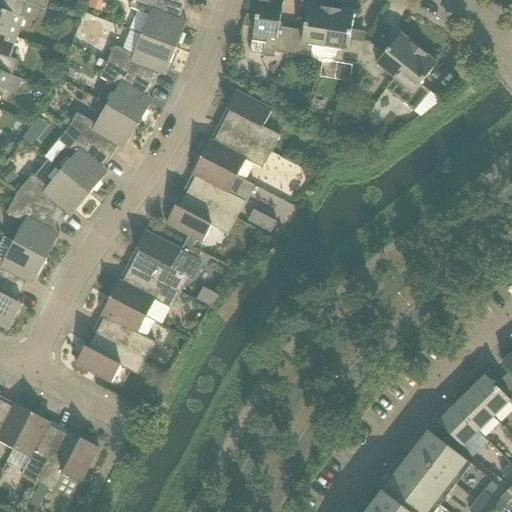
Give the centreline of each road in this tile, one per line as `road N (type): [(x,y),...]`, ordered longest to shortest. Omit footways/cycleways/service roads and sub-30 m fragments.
road 1 (tertiary): [(511,196),(393,289),(322,361),(230,511)]
road 2 (residential): [(25,369),(87,258),(160,159),(231,0)]
road 3 (tertiary): [(268,511),(344,383),(414,312),(511,238)]
road 4 (residential): [(335,511),(414,408),(511,320)]
